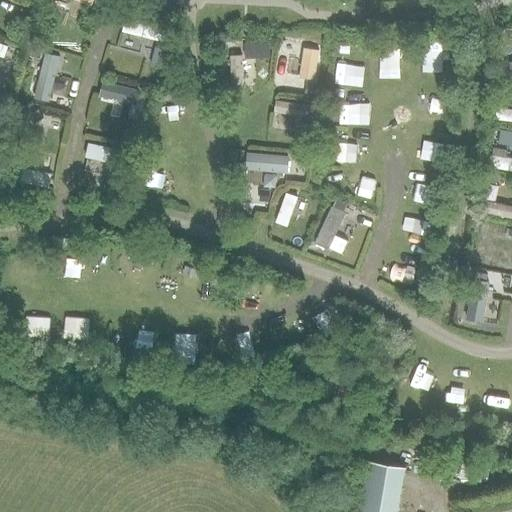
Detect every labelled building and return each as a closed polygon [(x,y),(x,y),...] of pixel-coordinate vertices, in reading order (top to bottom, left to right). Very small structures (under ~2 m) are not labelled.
[(0,54),(6,56),(10,45),(0,41),(0,54)] [(268,56),(268,43),(245,43),(245,55),(268,56)] [(297,81),(316,82),(317,48),(298,48),(297,81)] [(34,98),(53,101),(61,54),(43,51),(34,98)] [(243,53),(228,53),(230,85),(245,85),(243,53)] [(511,73),(511,61),(502,61),(502,73),(511,73)] [(363,84),(363,63),(335,62),(334,83),(363,84)] [(96,95),(135,105),(139,89),(100,79),(96,95)] [(315,85),(306,83),(304,94),(313,96),(315,85)] [(511,107),(502,106),(501,119),(511,119),(511,107)] [(87,140),(83,155),(110,162),(113,147),(87,140)] [(309,143),(301,142),(299,152),(308,153),(309,143)] [(493,146),(488,164),(511,169),(511,156),(507,155),(508,149),(493,146)] [(243,152),(242,170),(286,171),(287,153),(243,152)] [(22,153),(20,165),(46,170),(49,158),(22,153)] [(15,165),(12,179),(49,189),(53,174),(15,165)] [(248,181),(274,186),(276,173),(250,169),(248,181)] [(495,174),(486,172),(484,182),(493,184),(495,174)] [(409,175),(406,190),(427,195),(430,180),(409,175)] [(288,225),(297,195),(283,191),(274,222),(288,225)] [(511,215),(511,205),(495,202),(493,212),(511,215)] [(312,240),(338,254),(345,240),(333,234),(342,217),(328,210),(312,240)] [(474,263),(511,267),(511,255),(491,253),(492,247),(476,245),(474,263)] [(483,319),(485,279),(469,278),(468,319),(483,319)] [(461,458),(457,477),(481,481),(484,463),(461,458)] [(354,511),(397,511),(405,468),(363,461),(354,511)]
